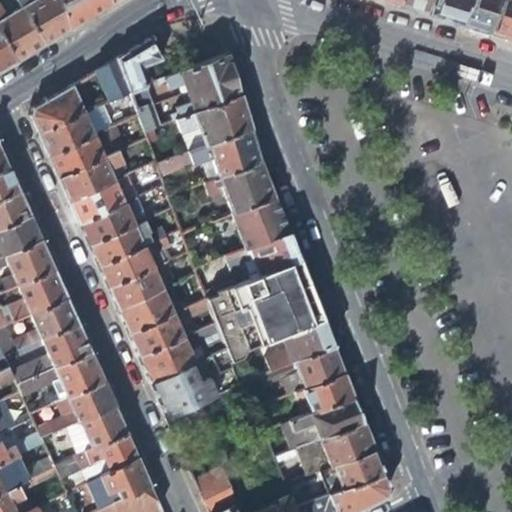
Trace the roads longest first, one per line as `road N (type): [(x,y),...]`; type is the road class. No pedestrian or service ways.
road 1 (residential): [(422,502),(242,0)]
road 2 (residential): [(183,511),(0,110)]
road 3 (residential): [(511,73),(274,0)]
road 4 (residential): [(166,0),(0,105)]
